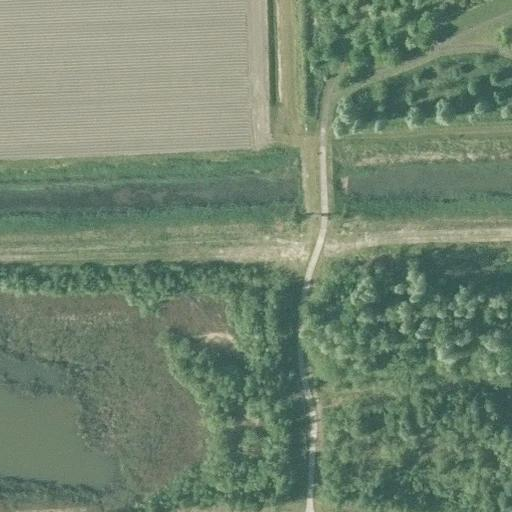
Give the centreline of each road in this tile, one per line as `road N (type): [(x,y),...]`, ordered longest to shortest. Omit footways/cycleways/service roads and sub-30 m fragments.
road 1 (track): [(247,253),(511,241)]
road 2 (track): [(288,0),(293,139),(416,134)]
road 3 (track): [(247,253),(0,262)]
